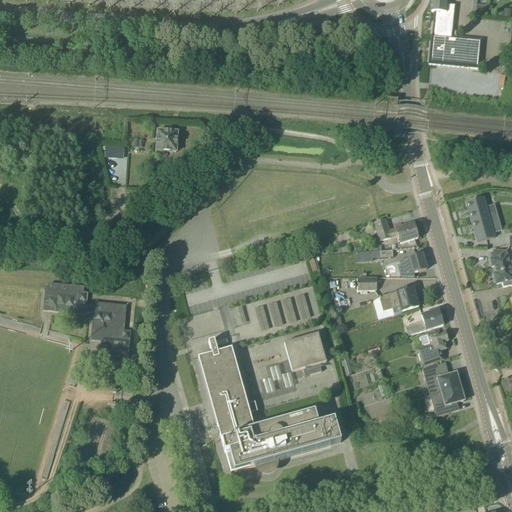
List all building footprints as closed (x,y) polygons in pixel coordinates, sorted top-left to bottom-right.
[(428,65),(430,65),(479,70),(482,41),(452,38),(455,14),(446,13),(447,0),(431,0),(431,12),(434,13),(432,36),(431,36),(428,65)] [(486,7),(476,6),(475,16),(481,17),(486,7)] [(502,17),(510,19),(511,10),(504,9),(502,17)] [(178,133),(168,132),(158,131),(156,152),(159,152),(158,156),(164,156),(165,152),(176,153),(178,133)] [(104,146),(104,159),(122,160),(123,147),(104,146)] [(478,243),(494,239),(493,234),(499,232),(496,219),(489,221),(483,199),(466,203),(478,243)] [(389,232),(385,221),(375,224),(380,242),(398,237),(400,244),(418,239),(413,225),(396,230),(389,232)] [(378,252),(379,259),(393,258),(392,251),(378,252)] [(370,253),(360,254),(360,264),(370,264),(370,253)] [(413,274),(427,270),(422,255),(408,259),(399,262),(401,268),(410,265),(413,274)] [(511,275),(507,256),(490,260),(492,268),(494,267),(495,274),(493,274),(496,285),(502,284),(503,288),(511,286),(511,275)] [(357,279),(357,292),(377,292),(376,279),(357,279)] [(108,357),(118,358),(128,359),(130,341),(125,340),(126,332),(124,331),(126,306),(95,303),(94,306),(86,305),(88,294),(83,294),(84,288),(50,284),(49,291),(45,290),(43,312),(61,314),(61,311),(68,312),(68,314),(85,316),(86,314),(93,315),(91,342),(101,343),(100,347),(109,347),(108,357)] [(379,297),(383,312),(392,310),(394,314),(401,312),(418,308),(413,288),(379,297)] [(271,329),(309,319),(303,293),(290,296),(291,299),(269,304),(267,299),(261,300),(263,306),(254,308),(259,330),(270,327),(271,329)] [(407,337),(443,326),(438,311),(421,316),(423,324),(405,330),(407,337)] [(405,321),(406,326),(417,323),(416,318),(405,321)] [(443,361),(440,352),(446,350),(444,343),(448,342),(445,334),(437,336),(435,332),(420,336),(420,339),(419,339),(422,348),(423,347),(424,349),(415,352),(420,369),(443,361)] [(326,363),(318,335),(284,344),(292,373),(302,370),(304,377),(303,378),(322,373),(322,372),(321,372),(320,365),(326,363)] [(218,353),(214,341),(208,343),(212,355),(198,359),(218,429),(220,428),(221,435),(219,435),(222,445),(225,454),(229,453),(234,473),(234,474),(259,467),(260,469),(262,470),(263,472),(266,472),(268,472),(270,471),(272,469),(273,467),(273,465),(273,462),(341,443),(338,434),(337,429),(338,428),(337,425),(335,425),(334,421),(322,424),(322,425),(319,426),(315,412),(254,429),(250,415),(257,413),(255,403),(247,405),(232,349),(218,353)] [(439,387),(441,393),(460,388),(456,374),(439,379),(435,367),(422,371),(426,384),(431,382),(433,388),(439,387)] [(449,414),(447,407),(464,402),(460,388),(441,393),(443,400),(437,402),(439,408),(433,410),(436,418),(449,414)] [(378,418),(381,429),(382,431),(399,426),(396,413),(378,418)]
